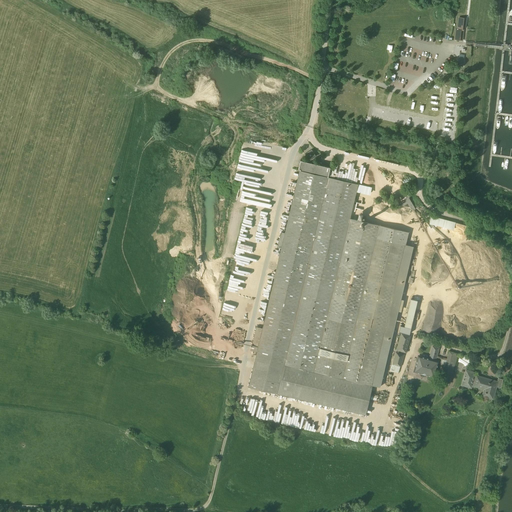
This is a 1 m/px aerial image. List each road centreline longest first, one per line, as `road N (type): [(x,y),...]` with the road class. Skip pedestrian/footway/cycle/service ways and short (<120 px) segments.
road 1 (track): [(308,136),(296,125),(308,90),(302,73),(218,42),(180,45),(168,55),(158,88),(222,122),(202,146),(198,168)]
road 2 (track): [(232,412),(211,494),(198,509),(0,504)]
road 3 (unclassified): [(329,0),(308,136),(316,147),(370,162)]
road 4 (track): [(444,172),(403,146),(312,123)]
